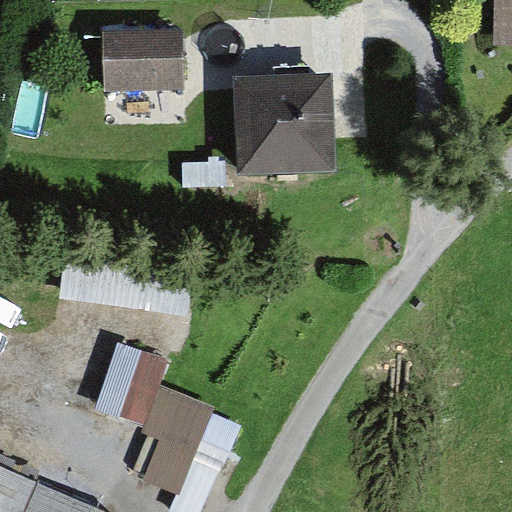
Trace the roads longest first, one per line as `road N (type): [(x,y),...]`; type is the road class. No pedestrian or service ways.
road 1 (track): [(511,169),(418,260),(340,364),(254,511)]
road 2 (track): [(257,43),(328,43),(374,24),(402,25),(427,45),(431,103),(418,260)]
